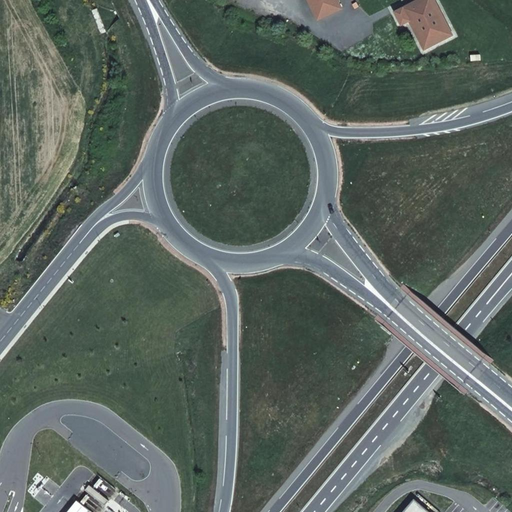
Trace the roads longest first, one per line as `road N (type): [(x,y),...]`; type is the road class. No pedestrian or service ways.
road 1 (secondary): [(511,237),(279,511)]
road 2 (secondary): [(317,511),(486,303)]
road 3 (secondary): [(213,257),(225,293),(224,511)]
road 4 (secondary): [(511,107),(416,132),(371,135),(311,123)]
road 5 (primary): [(379,293),(511,405)]
road 6 (tertiary): [(0,343),(99,220)]
